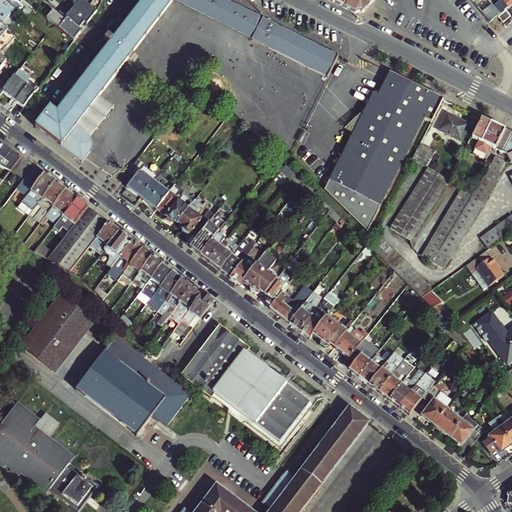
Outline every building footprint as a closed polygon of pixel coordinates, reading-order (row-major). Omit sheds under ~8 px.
[(3,0),(0,0),(0,25),(2,27),(17,10),(3,0)] [(3,0),(17,10),(20,13),(25,7),(19,2),(16,0),(15,0),(3,0)] [(132,0),(111,28),(101,41),(78,71),(54,101),(35,126),(82,162),(85,158),(88,154),(90,151),(91,149),(91,146),(91,144),(90,141),(89,139),(87,137),(76,127),(100,96),(126,62),(173,1),(173,0),(132,0)] [(86,26),(96,13),(81,0),(76,0),(72,5),(75,7),(65,18),(67,20),(69,22),(79,30),(84,24),(86,26)] [(225,0),(173,0),(173,1),(253,41),(255,37),(229,24),(238,6),(225,0)] [(344,8),(348,0),(338,0),(337,5),(344,8)] [(348,0),(344,8),(354,13),(361,12),(375,0),(374,0),(348,0)] [(511,0),(500,0),(508,9),(511,5),(511,0)] [(253,41),(328,78),(336,63),(339,57),(238,6),(229,24),(255,37),(253,41)] [(495,8),(486,17),(492,23),(495,20),(498,18),(501,15),(495,8)] [(59,30),(67,20),(65,18),(54,9),(46,19),(59,30)] [(511,18),(506,11),(501,15),(498,18),(504,25),(511,18)] [(79,30),(69,22),(67,20),(59,30),(74,42),(81,32),(79,30)] [(28,82),(29,79),(19,71),(9,84),(3,92),(23,108),(38,89),(28,82)] [(364,229),(368,233),(408,154),(425,120),(432,123),(433,121),(444,100),(390,73),(378,96),(374,93),(325,190),(364,229)] [(9,84),(0,75),(0,96),(3,92),(9,84)] [(100,96),(76,127),(87,137),(89,139),(114,107),(100,96)] [(447,114),(439,130),(460,141),(468,125),(447,114)] [(506,155),(507,156),(511,153),(511,134),(481,118),(471,138),(506,155)] [(0,165),(5,168),(11,171),(11,170),(21,157),(0,140),(0,165)] [(415,157),(428,166),(435,154),(421,145),(415,157)] [(17,175),(27,162),(21,157),(11,170),(17,175)] [(495,157),(493,161),(504,168),(506,164),(495,157)] [(141,198),(154,181),(140,170),(144,165),(137,160),(134,164),(128,172),(134,177),(126,187),(141,198)] [(504,168),(493,161),(489,167),(500,174),(504,168)] [(34,166),(27,162),(17,175),(24,180),(34,166)] [(24,180),(23,181),(33,189),(23,203),(28,207),(24,212),(30,216),(42,200),(55,183),(34,166),(24,180)] [(440,174),(429,167),(425,173),(436,180),(440,174)] [(501,174),(500,174),(489,167),(486,172),(498,179),(501,174)] [(486,172),(483,178),(494,185),(498,179),(486,172)] [(289,181),(299,188),(304,182),(295,173),(289,181)] [(436,180),(425,173),(421,178),(432,186),(436,180)] [(450,181),(440,174),(436,180),(446,187),(450,181)] [(432,186),(421,178),(418,184),(429,191),(432,186)] [(483,178),(479,183),(491,191),(494,185),(483,178)] [(446,187),(436,180),(432,186),(442,192),(446,187)] [(156,210),(169,193),(154,181),(141,198),(156,210)] [(308,185),(304,182),(299,188),(303,191),(308,185)] [(41,224),(66,191),(55,183),(42,200),(49,204),(44,210),(45,211),(38,221),(41,224)] [(479,183),(476,189),(488,196),(491,191),(479,183)] [(176,184),(169,193),(156,210),(173,223),(174,222),(177,224),(195,200),(176,184)] [(429,191),(418,184),(415,189),(426,196),(429,191)] [(442,192),(432,186),(429,191),(439,197),(442,192)] [(472,195),(462,188),(458,194),(469,200),(472,195)] [(426,196),(415,189),(411,195),(422,202),(426,196)] [(476,189),(473,194),(484,202),(488,196),(476,189)] [(53,215),(60,221),(76,199),(66,191),(41,224),(44,226),(53,215)] [(429,191),(426,196),(436,203),(439,197),(429,191)] [(469,200),(458,194),(455,199),(465,206),(469,200)] [(472,195),(469,200),(481,207),(484,202),(473,194),(472,195)] [(411,195),(407,200),(419,207),(422,202),(411,195)] [(426,196),(422,202),(432,208),(436,203),(426,196)] [(72,230),(88,208),(76,199),(60,221),(58,224),(60,226),(63,223),(72,230)] [(465,206),(455,199),(452,204),(462,211),(465,206)] [(190,248),(206,227),(200,223),(203,219),(202,218),(206,213),(200,208),(202,205),(195,200),(177,224),(183,228),(182,229),(190,236),(184,243),(190,248)] [(419,207),(407,200),(404,205),(415,213),(419,207)] [(481,207),(469,200),(465,206),(477,213),(481,207)] [(422,202),(419,207),(429,214),(432,208),(422,202)] [(452,204),(448,210),(458,217),(462,211),(452,204)] [(404,205),(400,211),(412,218),(415,213),(404,205)] [(465,206),(462,211),(474,219),(477,213),(465,206)] [(419,207),(415,213),(425,219),(429,214),(419,207)] [(88,208),(72,230),(69,233),(54,253),(49,260),(71,272),(88,250),(91,247),(108,224),(88,208)] [(336,225),(341,218),(331,209),(328,213),(331,215),(327,220),(335,226),(336,225)] [(448,210),(445,216),(455,222),(458,217),(448,210)] [(400,211),(397,216),(408,224),(412,218),(400,211)] [(462,211),(458,217),(470,224),(474,219),(462,211)] [(415,213),(412,218),(422,225),(425,219),(415,213)] [(397,216),(394,222),(405,229),(408,224),(397,216)] [(455,222),(445,216),(441,222),(452,228),(455,222)] [(458,217),(455,222),(467,230),(470,224),(458,217)] [(341,218),(336,225),(354,241),(358,235),(341,218)] [(412,218),(408,224),(418,230),(422,225),(412,218)] [(511,225),(507,218),(502,222),(509,232),(511,229),(511,225)] [(405,229),(394,222),(390,228),(401,235),(405,229)] [(452,228),(441,222),(438,227),(448,233),(452,228)] [(455,222),(452,228),(463,236),(467,230),(455,222)] [(509,232),(502,222),(497,226),(504,236),(509,232)] [(63,223),(60,226),(69,233),(72,230),(63,223)] [(200,256),(215,235),(213,233),(212,235),(208,233),(208,232),(212,231),(214,229),(213,225),(209,223),(206,227),(190,248),(200,256)] [(102,255),(104,253),(118,234),(119,232),(108,224),(91,247),(102,255)] [(408,224),(405,229),(415,236),(418,230),(408,224)] [(497,226),(491,230),(498,240),(504,236),(497,226)] [(448,233),(438,227),(435,233),(445,239),(448,233)] [(452,228),(448,233),(460,241),(463,236),(452,228)] [(412,241),(415,236),(405,229),(401,235),(412,241)] [(498,240),(491,230),(486,234),(493,244),(498,240)] [(210,263),(228,239),(226,238),(224,240),(220,237),(222,234),(218,232),(215,235),(200,256),(210,263)] [(435,233),(432,238),(442,244),(445,239),(435,233)] [(448,233),(445,239),(456,247),(460,241),(448,233)] [(107,263),(113,268),(132,242),(127,238),(126,240),(118,234),(104,253),(111,258),(107,263)] [(488,247),(493,244),(486,234),(481,237),(488,247)] [(354,241),(352,243),(362,251),(367,244),(358,235),(354,241)] [(379,237),(369,246),(374,251),(384,242),(379,237)] [(432,238),(428,243),(438,250),(442,244),(432,238)] [(220,271),(238,247),(228,239),(210,263),(220,271)] [(252,250),(257,254),(265,243),(260,239),(257,243),(252,250)] [(445,239),(442,244),(453,252),(456,247),(445,239)] [(230,279),(252,250),(257,243),(252,240),(249,244),(244,240),(238,247),(220,271),(230,279)] [(120,279),(142,249),(132,242),(113,268),(108,274),(118,281),(120,279)] [(389,247),(384,242),(374,251),(376,253),(379,256),(389,247)] [(428,243),(424,249),(434,256),(438,250),(428,243)] [(42,244),(35,253),(49,260),(54,253),(42,244)] [(438,250),(444,254),(450,257),(453,252),(442,244),(438,250)] [(102,255),(91,247),(88,250),(99,259),(100,258),(102,255)] [(393,251),(389,247),(379,256),(384,261),(393,251)] [(133,283),(152,257),(142,249),(120,279),(130,287),(133,283)] [(421,255),(431,261),(434,256),(424,249),(421,255)] [(257,254),(252,250),(230,279),(240,286),(243,283),(262,258),(257,254)] [(438,250),(434,256),(431,261),(437,264),(444,254),(438,250)] [(398,256),(393,251),(384,261),(389,266),(398,256)] [(491,256),(486,251),(466,265),(470,271),(476,267),(489,285),(504,275),(496,265),(498,264),(492,255),(491,256)] [(100,258),(107,263),(111,258),(104,253),(102,255),(100,258)] [(443,268),(450,257),(444,254),(437,264),(443,268)] [(276,280),(276,279),(270,274),(267,278),(265,276),(275,263),(264,255),(262,258),(243,283),(250,288),(250,291),(254,295),(258,294),(262,297),(276,280)] [(393,270),(403,261),(398,256),(389,266),(393,270)] [(162,264),(152,257),(133,283),(143,290),(162,264)] [(398,275),(407,265),(403,261),(393,270),(394,270),(398,275)] [(162,264),(143,290),(139,295),(141,297),(144,293),(149,287),(156,292),(172,272),(162,264)] [(412,269),(407,265),(398,275),(403,279),(412,269)] [(416,274),(412,269),(403,279),(407,283),(416,274)] [(182,279),(172,272),(156,292),(151,298),(148,303),(158,311),(159,309),(165,302),(182,279)] [(412,288),(421,278),(416,274),(407,283),(407,284),(412,288)] [(426,283),(421,278),(412,288),(416,293),(426,283)] [(191,287),(182,279),(165,302),(159,309),(166,314),(159,324),(162,326),(168,317),(191,287)] [(283,293),(289,285),(285,283),(283,286),(276,280),(262,297),(268,302),(265,306),(270,310),(281,296),(283,293)] [(431,288),(426,283),(416,293),(421,298),(425,295),(431,288)] [(98,287),(95,290),(104,300),(108,295),(98,287)] [(149,287),(144,293),(151,298),(156,292),(149,287)] [(168,317),(178,325),(202,295),(191,287),(168,317)] [(318,287),(306,303),(289,324),(299,332),(323,301),(321,299),(320,301),(317,299),(322,293),(324,291),(318,287)] [(63,289),(20,342),(56,371),(99,318),(63,289)] [(439,316),(444,312),(437,306),(441,302),(430,291),(425,295),(421,298),(430,306),(439,316)] [(287,301),(290,298),(283,293),(281,296),(287,301)] [(321,299),(323,301),(327,297),(322,293),(317,299),(320,301),(321,299)] [(189,325),(192,328),(212,303),(202,295),(178,325),(174,331),(180,336),(189,325)] [(298,304),(290,298),(287,301),(281,296),(270,310),(289,324),(306,303),(302,300),(298,304)] [(333,308),(323,301),(299,332),(309,339),(312,336),(325,319),(328,315),(333,308)] [(448,324),(453,320),(444,312),(439,316),(448,324)] [(501,354),(509,364),(511,362),(511,330),(509,333),(493,312),(479,323),(480,326),(476,329),(487,345),(490,343),(492,341),(494,344),(492,345),(500,355),(501,354)] [(339,329),(341,326),(328,315),(325,319),(339,329)] [(439,316),(433,324),(443,331),(448,324),(439,316)] [(339,329),(325,319),(312,336),(320,342),(320,345),(324,348),(328,347),(330,345),(333,348),(345,333),(347,331),(341,326),(339,329)] [(457,333),(461,328),(453,320),(448,324),(457,333)] [(448,324),(443,331),(453,339),(457,333),(448,324)] [(350,327),(347,331),(345,333),(350,337),(355,331),(350,327)] [(212,397),(230,411),(228,415),(243,426),(246,423),(279,448),(311,406),(244,357),(248,351),(218,328),(181,378),(210,401),(212,397)] [(350,337),(345,333),(333,348),(349,360),(358,347),(367,336),(362,332),(360,335),(355,331),(350,337)] [(457,333),(453,339),(462,346),(465,342),(457,333)] [(116,335),(75,388),(135,435),(151,415),(165,426),(190,394),(116,335)] [(379,352),(376,350),(374,349),(369,356),(358,347),(349,360),(344,366),(359,378),(374,358),(379,352)] [(393,354),(390,358),(369,385),(379,393),(403,362),(393,354)] [(369,385),(390,358),(386,355),(380,363),(374,358),(359,378),(369,385)] [(407,357),(403,362),(379,393),(389,401),(405,380),(398,375),(410,360),(407,357)] [(399,409),(426,375),(420,370),(413,378),(409,374),(405,380),(389,401),(399,409)] [(399,409),(409,416),(422,398),(432,385),(435,382),(426,375),(399,409)] [(421,416),(434,426),(446,409),(434,400),(440,392),(432,385),(422,398),(430,405),(421,416)] [(46,498),(50,494),(73,511),(82,511),(100,489),(70,466),(75,460),(49,440),(59,427),(45,416),(40,423),(16,405),(0,428),(0,470),(3,472),(5,468),(14,475),(19,478),(17,480),(46,498)] [(300,511),(369,423),(349,408),(295,478),(287,472),(263,503),(271,510),(269,511),(251,511),(216,485),(198,508),(195,511),(188,511),(184,509),(182,511),(300,511)] [(448,436),(461,420),(446,409),(434,426),(448,436)] [(511,420),(506,424),(500,416),(494,420),(511,443),(511,420)] [(471,448),(481,436),(478,434),(461,420),(448,436),(461,447),(464,443),(471,448)] [(511,445),(511,443),(494,420),(490,424),(496,432),(482,442),(491,454),(498,449),(501,453),(511,445)]
